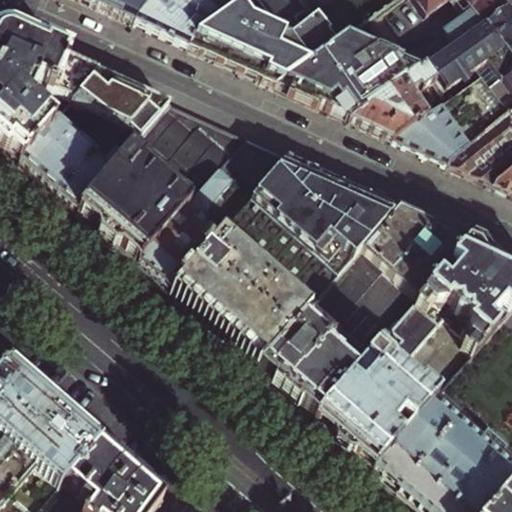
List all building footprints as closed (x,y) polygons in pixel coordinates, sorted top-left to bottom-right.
[(69,0),(88,8),(133,29),(158,0),(69,0)] [(181,51),(189,55),(193,44),(222,25),(196,0),(158,0),(133,29),(154,39),(181,51)] [(308,21),(292,0),(257,0),(222,25),(193,44),(189,55),(221,69),(274,94),(332,52),(324,41),(327,39),(317,26),(308,21)] [(404,0),(398,4),(417,30),(450,6),(458,18),(457,18),(461,23),(440,38),(452,54),(507,14),(496,0),(404,0)] [(423,74),(434,89),(442,100),(455,91),(458,95),(467,89),(464,85),(478,74),(493,93),(511,77),(511,20),(507,14),(423,74)] [(72,108),(97,79),(98,78),(32,48),(22,43),(12,39),(1,42),(0,42),(0,153),(18,169),(52,130),(22,105),(30,89),(72,108)] [(342,45),(332,52),(274,94),(315,113),(337,123),(348,128),(416,79),(342,45)] [(416,79),(348,128),(369,137),(393,148),(436,118),(421,98),(434,89),(423,74),(416,79)] [(511,77),(493,93),(501,104),(509,98),(511,101),(511,77)] [(143,143),(171,111),(160,107),(157,106),(155,106),(153,107),(152,107),(150,109),(137,98),(133,101),(126,96),(120,91),(117,95),(97,79),(72,108),(79,115),(81,116),(82,116),(83,116),(86,116),(88,115),(90,115),(91,113),(107,126),(111,122),(125,135),(129,130),(143,143)] [(448,173),(507,121),(480,87),(448,109),(436,118),(393,148),(408,155),(422,161),(439,169),(448,173)] [(127,161),(120,169),(75,219),(102,242),(135,271),(183,218),(188,212),(135,166),(133,165),(146,150),(151,155),(153,152),(179,174),(183,171),(206,191),(246,146),(171,111),(143,143),(127,161)] [(511,125),(508,120),(507,121),(448,173),(470,184),(493,194),(511,178),(511,125)] [(55,127),(52,130),(18,169),(35,184),(55,202),(93,159),(55,127)] [(285,164),(246,146),(206,191),(188,212),(183,218),(135,271),(150,284),(166,298),(214,245),(194,228),(240,176),(259,193),(285,164)] [(103,147),(93,159),(55,202),(64,210),(75,219),(120,169),(111,162),(115,157),(103,147)] [(285,164),(259,193),(249,205),(214,245),(166,298),(189,318),(227,352),(256,376),(303,322),(313,311),(339,280),(360,257),(396,215),(338,188),(285,164)] [(511,178),(493,194),(511,203),(511,178)] [(468,248),(396,215),(360,257),(339,280),(313,311),(303,322),(256,376),(289,406),(312,425),(372,358),(337,328),(383,276),(418,306),(468,248)] [(511,267),(508,266),(468,248),(418,306),(372,358),(312,425),(338,448),(371,476),(436,402),(421,389),(418,392),(399,376),(444,324),(467,343),(461,351),(473,361),(511,315),(511,267)] [(0,379),(8,370),(0,363),(0,379)] [(0,511),(46,511),(54,503),(65,491),(99,449),(41,398),(8,370),(0,379),(0,511)] [(446,384),(449,387),(459,376),(455,373),(446,384)] [(442,395),(436,402),(371,476),(412,511),(492,511),(506,497),(511,489),(511,413),(491,437),(442,395)] [(129,475),(99,449),(65,491),(88,511),(87,511),(155,511),(156,511),(154,497),(129,475)] [(511,511),(511,502),(506,497),(492,511),(511,511)]
